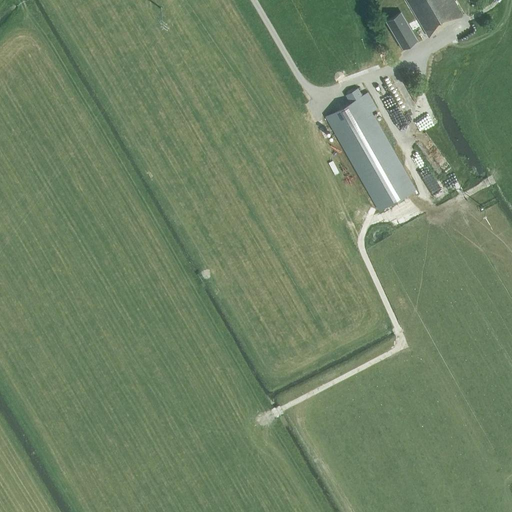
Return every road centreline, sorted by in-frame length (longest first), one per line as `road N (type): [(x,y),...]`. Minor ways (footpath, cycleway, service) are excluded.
road 1 (track): [(371,219),(359,242),(403,347),(273,414)]
road 2 (track): [(300,400),(297,421),(350,511)]
